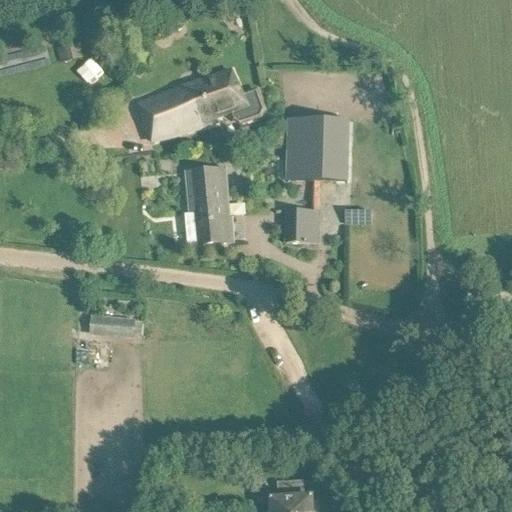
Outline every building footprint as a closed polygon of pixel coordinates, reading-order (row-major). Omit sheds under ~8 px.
[(0,71),(49,68),(48,49),(0,51),(0,71)] [(243,97),(231,72),(138,106),(146,131),(149,130),(152,143),(165,139),(166,140),(167,140),(167,139),(206,127),(205,127),(218,123),(216,119),(231,114),(234,120),(241,124),(260,116),(263,110),(256,92),(243,97)] [(288,182),(308,182),(335,183),(337,123),(289,122),(288,182)] [(218,171),(186,173),(190,215),(185,216),(188,247),(233,245),(232,219),(229,219),(225,170),(219,171),(219,169),(217,169),(218,171)] [(319,245),(320,212),(287,212),(286,245),(319,245)] [(90,333),(134,337),(142,337),(143,323),(92,319),(90,333)] [(278,484),(278,501),(272,502),(272,511),(310,511),(310,500),(304,500),(303,483),(278,484)]
